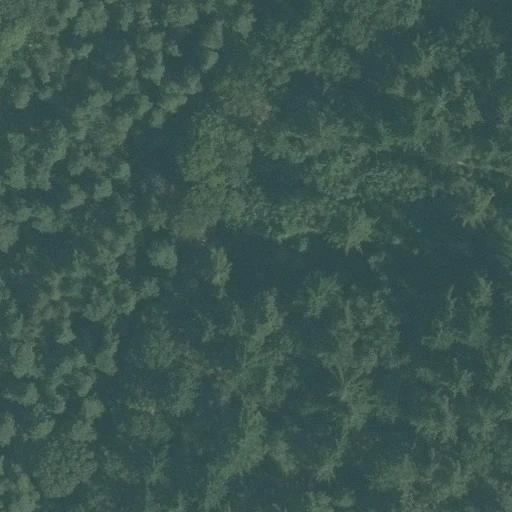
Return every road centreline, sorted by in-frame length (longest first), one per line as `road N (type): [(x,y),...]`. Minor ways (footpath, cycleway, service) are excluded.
road 1 (track): [(511,175),(283,135),(262,140),(218,212),(135,511)]
road 2 (track): [(511,459),(167,405)]
